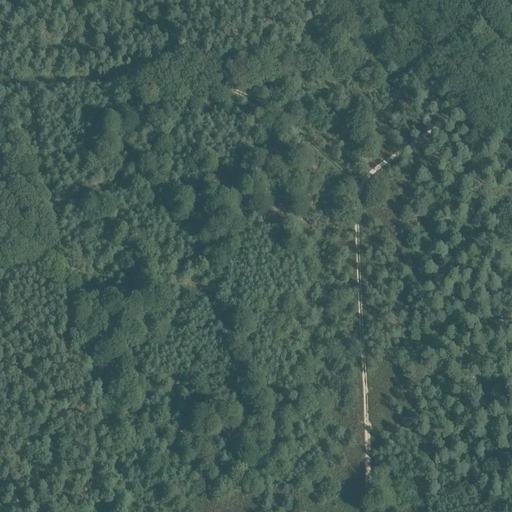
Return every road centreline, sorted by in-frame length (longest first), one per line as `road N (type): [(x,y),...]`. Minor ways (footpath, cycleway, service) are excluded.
road 1 (track): [(0,93),(85,84),(227,88),(296,130),(356,183)]
road 2 (track): [(368,511),(356,183)]
road 3 (track): [(356,183),(453,118),(511,31)]
